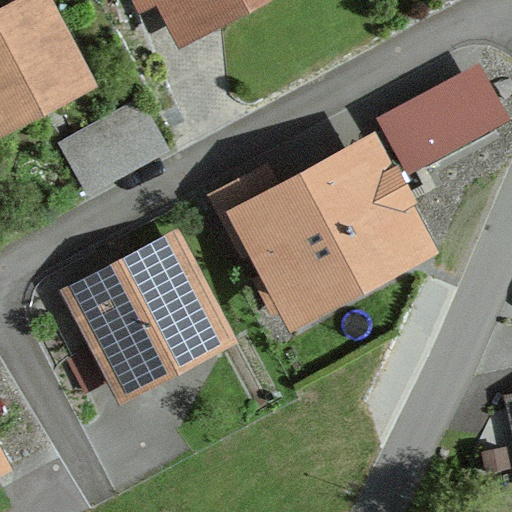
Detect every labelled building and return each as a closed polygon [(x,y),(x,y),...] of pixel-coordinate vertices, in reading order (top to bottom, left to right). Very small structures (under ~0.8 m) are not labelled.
[(146,0),(176,0),(185,16),(214,0),(131,0),(134,7),(146,0)] [(0,114),(75,75),(38,3),(0,22),(0,114)] [(475,80),(395,123),(414,158),(494,116),(475,80)] [(140,103),(71,139),(89,173),(158,137),(140,103)] [(413,239),(369,156),(282,202),(265,172),(216,198),(242,246),(260,237),(277,269),(258,279),(272,306),(291,296),(295,302),(413,239)] [(80,298),(122,378),(215,328),(173,249),(80,298)] [(511,407),(495,411),(472,459),(476,481),(511,474),(511,407)]
